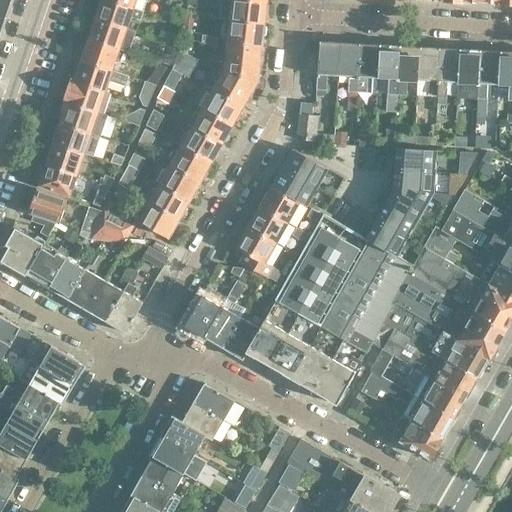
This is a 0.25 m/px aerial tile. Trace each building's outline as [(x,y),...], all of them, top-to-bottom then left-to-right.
[(0,0),(0,34),(1,33),(11,0),(0,0)] [(111,0),(102,0),(96,18),(128,29),(132,17),(142,20),(145,11),(135,8),(111,0)] [(223,0),(221,20),(229,21),(264,24),(265,16),(268,14),(268,8),(266,6),(267,2),(252,0),(223,0)] [(167,19),(175,22),(179,10),(171,7),(167,19)] [(181,29),(185,30),(193,31),(195,20),(183,17),(181,29)] [(89,39),(121,49),(129,52),(136,31),(128,29),(96,18),(89,39)] [(229,21),(227,42),(262,45),(262,38),(265,36),(266,29),(264,27),(264,24),(229,21)] [(175,34),(167,34),(167,42),(175,42),(175,34)] [(215,46),(216,39),(202,36),(201,44),(215,46)] [(89,39),(82,60),(114,71),(121,49),(89,39)] [(227,42),(224,69),(225,70),(258,81),(258,76),(259,67),(262,65),(262,59),(260,57),(262,45),(227,42)] [(320,42),(317,90),(317,93),(322,93),(326,90),(327,90),(328,75),(340,76),(341,43),(320,42)] [(362,44),(341,43),(340,76),(349,76),(348,111),(357,111),(358,92),(359,92),(362,44)] [(362,44),(359,92),(367,92),(367,86),(379,87),(380,78),(382,45),(362,44)] [(380,78),(379,87),(379,93),(390,94),(388,110),(397,110),(398,94),(399,94),(401,46),(382,45),(380,78)] [(401,46),(399,94),(407,95),(408,79),(418,80),(420,80),(422,48),(401,46)] [(420,80),(418,80),(417,95),(438,96),(441,49),(422,48),(420,80)] [(441,49),(438,96),(438,105),(447,105),(447,97),(448,82),(460,82),(461,50),(441,49)] [(461,50),(460,82),(469,83),(467,112),(477,113),(477,117),(478,117),(479,99),(482,51),(461,50)] [(482,51),(479,99),(478,117),(486,117),(488,84),(500,84),(502,52),(482,51)] [(511,52),(502,52),(500,84),(509,85),(508,100),(508,122),(511,122),(511,52)] [(157,63),(166,67),(171,58),(166,56),(159,58),(157,63)] [(78,69),(74,80),(107,92),(110,81),(125,86),(129,76),(114,71),(82,60),(79,70),(78,69)] [(145,82),(153,87),(163,68),(155,64),(145,82)] [(224,69),(213,88),(244,106),(248,99),(251,99),(254,92),(253,89),(258,81),(225,70),(224,69)] [(72,79),(65,100),(100,112),(107,92),(74,80),(72,79)] [(143,108),(153,87),(144,82),(136,100),(140,106),(143,108)] [(213,88),(202,107),(233,125),(234,123),(237,123),(240,118),(239,115),(244,106),(213,88)] [(171,93),(162,89),(158,97),(167,101),(171,93)] [(64,112),(61,122),(93,133),(100,112),(65,100),(65,101),(67,101),(63,112),(64,112)] [(313,115),(314,104),(302,103),(298,140),(336,144),(337,136),(318,134),(320,116),(313,115)] [(202,107),(191,126),(223,143),(224,142),(226,142),(229,136),(228,134),(233,125),(202,107)] [(165,115),(154,109),(146,125),(156,131),(165,115)] [(123,120),(136,124),(141,111),(136,110),(124,116),(123,120)] [(61,122),(54,143),(86,153),(94,156),(101,135),(93,133),(61,122)] [(394,142),(394,123),(386,123),(386,142),(394,142)] [(191,126),(181,144),(212,162),(215,161),(219,155),(217,153),(223,143),(191,126)] [(156,136),(145,130),(138,146),(148,151),(156,136)] [(358,142),(374,142),(374,131),(358,131),(358,142)] [(401,141),(414,141),(414,131),(401,131),(401,141)] [(476,135),(476,146),(490,147),(491,136),(476,135)] [(345,137),(337,136),(336,144),(344,145),(345,137)] [(467,137),(455,136),(455,143),(455,145),(466,146),(467,137)] [(54,143),(47,163),(79,174),(86,153),(54,143)] [(181,144),(170,164),(201,181),(202,180),(204,180),(207,174),(206,172),(212,162),(181,144)] [(436,171),(437,151),(392,147),(390,169),(436,172),(436,171)] [(292,149),(282,169),(318,188),(328,169),(292,149)] [(466,170),(476,152),(458,152),(458,170),(466,170)] [(109,160),(117,163),(119,156),(111,153),(109,160)] [(486,153),(482,160),(488,164),(494,154),(492,153),(486,153)] [(133,155),(127,166),(128,167),(137,172),(143,161),(133,155)] [(79,174),(47,163),(39,185),(48,188),(47,190),(69,197),(71,198),(79,174)] [(170,164),(159,182),(191,200),(194,199),(197,193),(196,191),(201,181),(170,164)] [(139,172),(137,172),(128,167),(124,175),(134,181),(139,172)] [(96,177),(109,182),(112,173),(99,169),(96,177)] [(282,169),(272,187),(308,207),(318,188),(282,169)] [(435,175),(436,172),(390,169),(389,189),(434,193),(435,175)] [(159,182),(148,201),(180,218),(183,217),(186,212),(185,209),(191,200),(159,182)] [(119,184),(114,196),(122,199),(127,188),(119,184)] [(334,196),(337,190),(330,186),(326,187),(324,191),(334,196)] [(272,187),(260,208),(289,224),(298,208),(296,207),(299,202),(272,187)] [(34,213),(33,215),(56,223),(60,224),(69,197),(47,190),(45,189),(44,191),(39,189),(31,212),(34,213)] [(434,193),(389,189),(382,201),(418,221),(431,197),(434,193)] [(454,209),(494,233),(511,243),(511,216),(507,213),(497,208),(494,206),(490,213),(480,207),(484,200),(466,189),(454,209)] [(452,195),(434,193),(431,197),(446,206),(452,195)] [(88,205),(98,208),(102,198),(92,195),(88,205)] [(142,216),(139,221),(168,238),(170,236),(173,235),(175,231),(174,228),(180,218),(148,201),(140,215),(142,216)] [(418,221),(382,201),(372,219),(408,239),(418,221)] [(102,211),(94,235),(92,240),(125,243),(136,224),(105,205),(102,211)] [(102,211),(89,206),(81,230),(94,235),(102,211)] [(260,208),(248,228),(277,244),(289,224),(260,208)] [(312,209),(307,217),(319,223),(323,215),(312,209)] [(494,233),(454,209),(441,230),(456,239),(482,254),(489,243),(494,233)] [(56,223),(33,215),(31,221),(44,225),(40,232),(48,237),(56,223)] [(278,300),(248,352),(292,378),(371,242),(362,237),(323,215),(319,223),(311,236),(307,244),(276,299),(278,300)] [(408,239),(372,219),(362,237),(371,242),(400,258),(408,239)] [(449,251),(456,239),(441,230),(438,228),(435,226),(433,229),(428,238),(423,246),(427,248),(453,263),(458,256),(449,251)] [(35,237),(16,227),(6,244),(10,246),(2,261),(28,276),(44,248),(46,243),(48,239),(37,233),(35,237)] [(292,235),(307,244),(311,236),(297,227),(292,235)] [(246,253),(241,262),(260,272),(268,277),(274,268),(266,264),(277,244),(248,228),(237,248),(246,253)] [(73,242),(77,234),(68,229),(64,237),(73,242)] [(94,235),(81,230),(79,236),(92,240),(94,235)] [(502,250),(496,261),(511,270),(511,244),(507,242),(494,233),(489,243),(502,250)] [(423,246),(428,238),(422,235),(418,243),(423,246)] [(400,258),(371,242),(292,378),(338,404),(416,267),(400,258)] [(46,243),(44,248),(28,276),(50,288),(67,258),(70,252),(60,245),(57,251),(46,243)] [(149,248),(147,251),(144,257),(162,267),(167,258),(149,248)] [(412,275),(474,310),(506,329),(511,319),(511,297),(489,284),(480,279),(453,263),(427,248),(412,275)] [(96,252),(91,262),(99,267),(104,257),(96,252)] [(67,258),(50,288),(69,299),(86,269),(67,258)] [(480,279),(489,284),(511,297),(511,270),(496,261),(492,259),(480,279)] [(118,280),(127,285),(129,282),(135,270),(126,265),(118,280)] [(231,272),(239,277),(245,268),(233,268),(231,272)] [(86,269),(69,299),(89,311),(106,280),(86,269)] [(280,283),(284,275),(278,272),(274,280),(280,283)] [(396,303),(457,339),(488,357),(488,356),(490,357),(497,345),(496,344),(504,331),(505,331),(506,329),(474,310),(412,275),(396,303)] [(106,280),(89,311),(108,322),(125,291),(124,290),(106,280)] [(227,299),(205,337),(225,349),(243,318),(247,310),(236,304),(247,285),(239,280),(227,299)] [(125,291),(108,322),(126,332),(143,303),(139,300),(139,299),(133,295),(138,288),(129,282),(127,285),(124,290),(125,291)] [(209,298),(203,295),(185,326),(205,337),(223,306),(209,298)] [(253,301),(246,312),(254,317),(261,307),(253,301)] [(384,323),(446,359),(478,377),(482,369),(481,369),(488,357),(457,339),(396,303),(384,323)] [(2,316),(0,318),(0,356),(3,358),(9,347),(21,327),(2,316)] [(243,318),(225,349),(243,360),(248,352),(261,329),(243,318)] [(426,373),(435,379),(465,397),(476,376),(478,377),(446,359),(384,323),(373,343),(385,350),(395,356),(426,373)] [(21,327),(9,347),(20,353),(21,353),(28,340),(32,334),(21,327)] [(52,345),(51,346),(40,365),(74,385),(86,365),(52,345)] [(383,377),(395,356),(385,350),(373,371),(383,377)] [(21,353),(20,353),(15,360),(36,372),(29,384),(60,402),(63,404),(74,385),(40,365),(21,353)] [(402,413),(412,418),(443,436),(450,424),(451,425),(455,417),(454,416),(455,416),(423,398),(415,394),(383,377),(373,371),(361,390),(374,398),(379,389),(396,399),(397,397),(408,403),(402,413)] [(415,394),(423,398),(455,416),(465,397),(435,379),(426,373),(415,394)] [(236,401),(205,383),(194,402),(224,420),(236,401)] [(19,403),(18,403),(49,421),(60,402),(29,384),(24,394),(6,384),(1,392),(19,403)] [(13,412),(7,422),(38,440),(49,421),(18,403),(19,403),(1,392),(0,391),(0,402),(7,407),(6,408),(13,412)] [(365,405),(357,400),(351,411),(359,416),(365,405)] [(224,420),(194,402),(183,421),(214,439),(224,420)] [(394,429),(391,435),(432,459),(444,437),(443,436),(412,418),(402,413),(394,429)] [(214,439),(183,421),(172,415),(161,435),(195,455),(206,436),(213,440),(214,439)] [(0,434),(0,443),(27,459),(38,440),(7,422),(0,435),(0,434)] [(268,446),(279,452),(290,433),(279,427),(268,446)] [(195,455),(161,435),(150,455),(153,457),(184,474),(195,455)] [(301,438),(287,462),(301,470),(315,446),(301,438)] [(27,459),(0,443),(0,467),(17,477),(27,459)] [(315,446),(301,470),(314,478),(328,454),(315,446)] [(267,454),(260,464),(268,469),(274,459),(267,454)] [(328,454),(314,478),(328,486),(334,475),(342,462),(328,454)] [(184,474),(153,457),(142,476),(173,493),(184,474)] [(254,462),(243,482),(257,489),(268,470),(254,462)] [(342,462),(334,475),(352,486),(360,472),(342,462)] [(304,474),(288,464),(278,482),(294,491),(304,474)] [(0,467),(0,493),(9,498),(20,479),(17,477),(0,467)] [(365,475),(351,498),(351,499),(373,511),(391,511),(393,510),(391,506),(398,494),(365,475)] [(173,493),(142,476),(132,494),(162,511),(169,501),(183,509),(187,502),(173,493)] [(288,511),(299,496),(279,483),(266,503),(280,511),(288,511)] [(245,484),(234,503),(246,510),(257,491),(245,484)] [(0,511),(1,511),(9,498),(0,493),(0,511)] [(162,511),(132,494),(121,511),(162,511)] [(350,497),(341,511),(373,511),(351,499),(351,498),(350,497)] [(243,511),(244,510),(223,498),(215,511),(243,511)] [(280,511),(266,503),(260,511),(280,511)]
